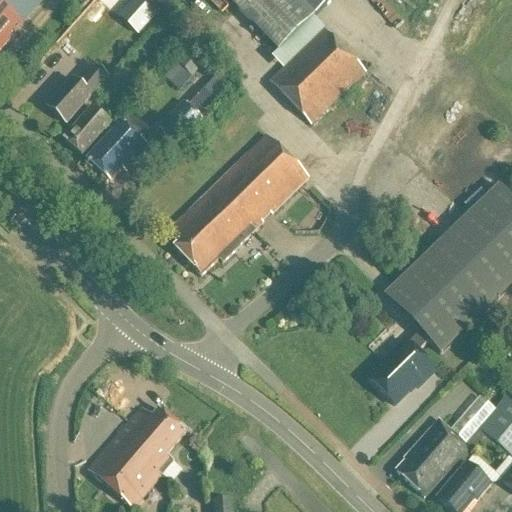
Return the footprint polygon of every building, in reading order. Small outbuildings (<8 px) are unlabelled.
[(0,0),(0,53),(47,0),(0,0)] [(142,0),(139,0),(119,23),(137,39),(159,14),(142,0)] [(335,0),(222,0),(277,56),(335,0)] [(364,77),(323,34),(269,87),(310,130),(364,77)] [(193,50),(177,68),(191,81),(207,63),(193,50)] [(94,74),(78,91),(70,84),(46,111),(66,129),(106,84),(94,74)] [(218,106),(203,93),(187,111),(183,107),(158,133),(178,152),(203,126),(201,124),(218,106)] [(128,119),(121,127),(85,165),(109,187),(125,169),(129,173),(148,152),(147,151),(150,148),(147,136),(128,119)] [(235,253),(240,248),(249,239),(308,183),(266,141),(167,237),(179,250),(174,254),(200,281),(218,264),(222,267),(236,253),(235,253)] [(511,291),(511,203),(498,189),(383,303),(418,338),(408,348),(405,345),(394,356),(393,355),(382,366),(383,367),(366,384),(395,413),(416,392),(418,394),(436,377),(417,358),(427,348),(441,362),(511,291)] [(511,394),(478,435),(511,464),(511,394)] [(141,413),(87,476),(129,511),(134,511),(173,467),(166,460),(185,438),(159,415),(152,422),(141,413)] [(473,458),(464,450),(439,426),(408,459),(411,462),(396,478),(424,504),(443,484),(446,487),(473,458)] [(437,504),(445,511),(468,511),(473,506),(477,505),(489,491),(466,471),(437,504)] [(511,471),(500,486),(511,497),(511,471)] [(191,504),(191,511),(208,511),(208,503),(191,504)]
